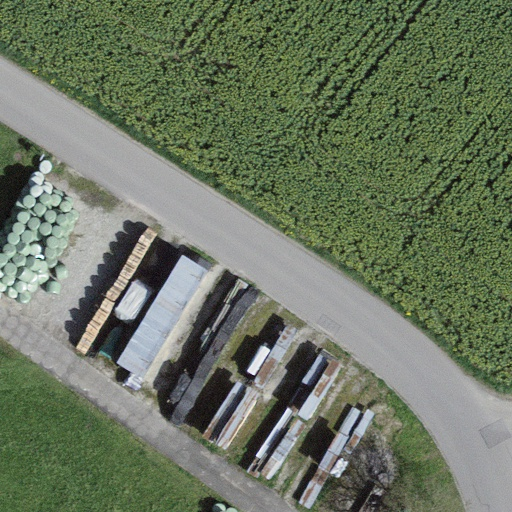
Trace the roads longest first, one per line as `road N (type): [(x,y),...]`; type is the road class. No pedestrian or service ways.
road 1 (unclassified): [(0,109),(416,379)]
road 2 (residential): [(416,379),(492,497),(493,511)]
